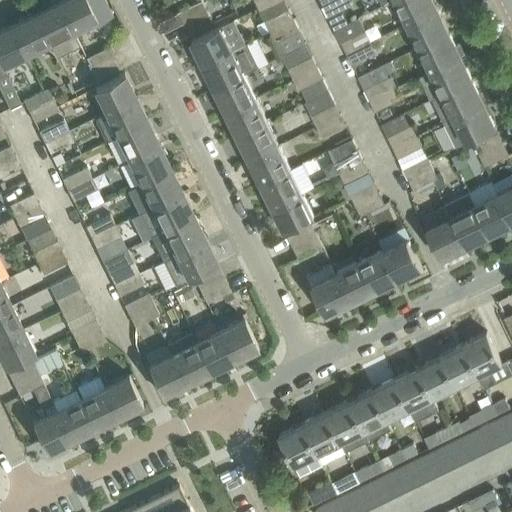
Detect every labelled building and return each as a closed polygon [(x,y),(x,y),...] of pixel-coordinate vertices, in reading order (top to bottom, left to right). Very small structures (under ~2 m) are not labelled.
[(50,41),(73,30),(59,0),(36,12),(50,41)] [(60,0),(59,0),(73,30),(98,18),(89,0),(60,0)] [(184,22),(208,10),(203,0),(201,0),(179,11),(184,22)] [(256,0),(261,10),(280,0),(256,0)] [(329,15),(347,6),(353,3),(351,0),(332,0),(324,4),(329,15)] [(398,0),(409,21),(438,7),(434,0),(398,0)] [(271,30),(295,18),(290,7),(265,19),(271,30)] [(421,45),(450,31),(438,7),(409,21),(421,45)] [(184,22),(190,33),(214,21),(208,10),(184,22)] [(26,53),(50,41),(36,12),(12,24),(26,53)] [(204,63),(233,49),(247,42),(235,18),(221,24),(192,39),(204,63)] [(276,41),(300,29),(295,18),(271,30),(261,35),(267,46),(276,41)] [(0,60),(2,65),(26,53),(12,24),(0,29),(0,60)] [(347,52),(371,40),(366,29),(342,41),(347,52)] [(432,68),(461,54),(450,31),(421,45),(432,68)] [(352,63),(370,54),(377,51),(371,40),(347,52),(352,63)] [(92,68),(116,56),(111,45),(87,57),(92,68)] [(216,87),(245,73),(233,49),(204,63),(216,87)] [(444,92),(473,78),(461,54),(432,68),(444,92)] [(295,78),(318,66),(313,55),(289,66),(295,78)] [(98,78),(122,67),(116,56),(92,68),(98,78)] [(329,89),(324,77),(318,66),(295,78),(300,88),(302,88),(308,99),(329,89)] [(107,111),(137,96),(125,72),(95,86),(107,111)] [(227,110),(256,96),(245,73),(216,87),(227,110)] [(370,99),(394,87),(389,76),(365,88),(370,99)] [(455,116),(484,102),(473,78),(444,92),(455,116)] [(30,110),(54,98),(49,87),(24,99),(30,110)] [(376,110),(394,101),(400,98),(394,87),(370,99),(376,110)] [(329,89),(308,99),(306,100),(313,114),(336,102),(329,89)] [(119,134),(148,120),(137,96),(107,111),(119,134)] [(239,134),(268,120),(256,96),(227,110),(239,134)] [(35,121),(53,112),(59,109),(54,98),(30,110),(35,121)] [(318,125),(342,113),(336,102),(313,114),(318,125)] [(456,146),(478,135),(496,126),(484,102),(455,116),(444,122),(456,146)] [(324,136),(347,124),(342,113),(318,125),(324,136)] [(45,141),(69,129),(64,118),(40,130),(45,141)] [(131,158),(160,144),(148,120),(119,134),(131,158)] [(251,158),(280,143),(268,120),(239,134),(251,158)] [(393,146),(418,135),(412,124),(411,124),(388,135),(393,146)] [(50,152),(68,143),(75,140),(69,129),(45,141),(50,152)] [(480,155),(504,144),(498,132),(474,143),(480,155)] [(417,149),(422,146),(423,146),(418,135),(393,146),(399,157),(417,149)] [(341,172),(345,170),(365,160),(353,137),(329,149),(335,161),(341,172)] [(262,181),(291,167),(280,143),(251,158),(262,181)] [(0,163),(16,155),(11,144),(0,149),(0,163)] [(142,181),(171,167),(160,144),(131,158),(142,181)] [(480,155),(485,164),(509,153),(504,144),(480,155)] [(0,176),(22,166),(16,155),(0,163),(0,176)] [(409,177),(432,166),(427,155),(403,167),(409,177)] [(351,193),(375,181),(365,160),(345,170),(341,172),(351,193)] [(68,188),(93,176),(87,166),(63,177),(68,188)] [(414,189),(432,180),(438,177),(432,166),(409,177),(414,189)] [(154,205),(183,191),(171,167),(142,181),(154,205)] [(274,205),(303,191),(291,167),(262,181),(274,205)] [(74,199),(92,191),(98,188),(93,176),(68,188),(74,199)] [(355,204),(380,191),(375,181),(351,193),(350,193),(355,204)] [(511,185),(499,192),(511,218),(511,185)] [(165,229),(194,214),(183,191),(154,205),(165,229)] [(286,229),(304,221),(315,215),(303,191),(274,205),(286,229)] [(368,212),(385,202),(380,191),(355,204),(361,215),(368,212)] [(489,233),(475,204),(469,191),(445,203),(452,215),(466,244),(489,233)] [(15,214),(40,203),(34,192),(10,204),(15,214)] [(489,233),(511,221),(511,218),(499,192),(475,204),(489,233)] [(21,225),(45,213),(40,203),(15,214),(21,225)] [(132,215),(144,239),(162,230),(151,206),(132,215)] [(92,236),(116,224),(110,213),(86,225),(92,236)] [(177,252),(206,238),(194,214),(165,229),(177,252)] [(442,256),(466,244),(452,215),(427,227),(442,256)] [(97,247),(115,238),(121,235),(116,224),(92,236),(97,247)] [(293,246),(317,234),(312,224),(288,237),(293,246)] [(317,234),(293,246),(298,257),(323,245),(317,234)] [(384,249),(398,278),(422,266),(408,237),(384,249)] [(189,277),(218,262),(206,238),(177,252),(189,277)] [(39,262),(63,250),(57,239),(33,251),(39,262)] [(375,289),(398,278),(384,249),(360,260),(375,289)] [(44,273),(68,261),(63,250),(39,262),(44,273)] [(115,283),(139,271),(134,260),(110,272),(115,283)] [(351,301),(375,289),(360,260),(337,272),(351,301)] [(351,301),(337,272),(332,263),(308,275),(313,284),(312,284),(327,313),(351,301)] [(202,290),(226,279),(221,269),(197,280),(202,290)] [(120,294),(138,285),(145,282),(139,271),(115,283),(120,294)] [(226,279),(202,290),(207,301),(231,290),(226,279)] [(0,309),(12,304),(1,280),(0,280),(0,309)] [(62,309),(86,297),(81,286),(56,298),(62,309)] [(130,314),(155,303),(149,292),(125,303),(130,314)] [(96,318),(91,308),(86,297),(62,309),(67,320),(75,316),(80,326),(96,318)] [(136,325),(154,317),(160,314),(155,303),(130,314),(136,325)] [(0,339),(24,328),(12,304),(0,309),(0,339)] [(220,329),(235,358),(259,346),(245,317),(220,329)] [(77,340),(101,328),(96,318),(80,326),(72,329),(77,340)] [(0,352),(7,366),(25,357),(36,352),(24,328),(0,339),(0,352)] [(83,351),(107,339),(101,328),(77,340),(83,351)] [(211,369),(235,358),(220,329),(197,340),(211,369)] [(503,361),(497,348),(488,330),(464,342),(479,373),(486,386),(496,381),(489,368),(503,361)] [(188,381),(211,369),(197,340),(173,352),(188,381)] [(456,384),(479,373),(464,342),(441,353),(456,384)] [(38,371),(39,373),(64,362),(56,349),(9,371),(15,383),(38,371)] [(163,393),(188,381),(173,352),(149,364),(163,393)] [(433,395),(456,384),(441,353),(418,365),(433,395)] [(440,408),(433,395),(418,365),(395,376),(410,407),(417,420),(440,408)] [(44,382),(39,373),(38,371),(15,383),(21,394),(44,382)] [(105,386),(119,415),(143,403),(129,374),(105,386)] [(119,415),(105,386),(100,375),(76,386),(81,397),(95,426),(119,415)] [(388,418),(410,407),(395,376),(372,387),(388,418)] [(392,428),(388,418),(372,387),(349,398),(369,439),(392,428)] [(511,406),(511,405),(506,396),(494,402),(499,413),(511,406)] [(72,438),(95,426),(81,397),(58,409),(72,438)] [(347,450),(369,439),(349,398),(326,410),(342,441),(347,450)] [(488,418),(499,413),(494,402),(483,408),(488,418)] [(48,450),(72,438),(58,409),(33,421),(48,450)] [(319,452),(342,441),(326,410),(303,421),(319,452)] [(511,433),(511,411),(503,416),(511,433)] [(503,443),(511,438),(511,433),(503,416),(492,421),(503,443)] [(465,429),(460,419),(448,425),(453,435),(465,429)] [(319,452),(303,421),(280,432),(301,476),(324,465),(318,452),(319,452)] [(492,448),(503,443),(492,421),(481,427),(492,448)] [(441,441),(453,435),(448,425),(436,431),(441,441)] [(481,454),(492,448),(481,427),(470,432),(481,454)] [(470,459),(481,454),(470,432),(459,438),(470,459)] [(459,464),(470,459),(459,438),(448,443),(459,464)] [(408,458),(420,452),(414,442),(402,448),(408,458)] [(448,470),(459,464),(448,443),(437,448),(448,470)] [(385,469),(408,458),(402,448),(379,458),(385,469)] [(437,475),(448,470),(437,448),(427,454),(437,475)] [(426,481),(437,475),(427,454),(415,459),(426,481)] [(361,481),(385,469),(379,458),(356,470),(361,481)] [(415,486),(426,481),(415,459),(404,464),(415,486)] [(404,491),(415,486),(404,464),(394,470),(404,491)] [(338,492),(361,481),(356,470),(333,481),(332,479),(338,492)] [(393,497),(404,491),(394,470),(383,475),(393,497)] [(382,502),(393,497),(383,475),(372,481),(382,502)] [(300,491),(293,477),(280,483),(287,497),(300,491)] [(315,503),(338,492),(332,479),(308,490),(315,503)] [(371,508),(382,502),(372,481),(361,486),(371,508)] [(179,483),(129,508),(130,511),(166,511),(188,501),(179,483)] [(359,511),(362,511),(371,508),(361,486),(350,491),(359,511)] [(482,493),(487,503),(498,497),(493,487),(482,493)] [(346,511),(359,511),(350,491),(339,497),(346,511)] [(476,509),(487,503),(482,493),(470,499),(476,509)] [(332,511),(346,511),(339,497),(328,502),(332,511)] [(193,511),(188,501),(166,511),(193,511)] [(318,511),(332,511),(328,502),(317,508),(318,511)]
